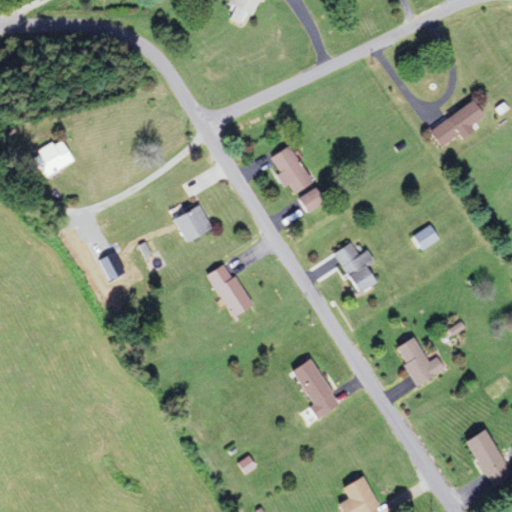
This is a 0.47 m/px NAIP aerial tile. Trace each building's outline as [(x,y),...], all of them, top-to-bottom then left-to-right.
[(225,0),(223,7),(247,17),(254,0),(225,0)] [(437,150),(481,120),(467,101),(423,131),(437,150)] [(36,180),(66,166),(55,143),(25,156),(36,180)] [(306,184),(284,146),(264,158),(286,196),(306,184)] [(319,204),(311,189),(292,199),(301,214),(319,204)] [(206,229),(193,205),(167,219),(180,243),(206,229)] [(408,237),(417,252),(434,241),(426,226),(408,237)] [(329,254),(352,294),(370,284),(360,267),(369,262),(362,250),(353,256),(346,244),(329,254)] [(225,318),(245,308),(222,264),(202,274),(225,318)] [(440,371),(432,357),(422,363),(409,338),(390,348),(411,387),(440,371)] [(314,418),(334,406),(305,360),(285,373),(314,418)] [(460,441),(478,474),(499,463),(481,430),(460,441)] [(337,487),(343,501),(333,505),(336,511),(374,511),(359,477),(337,487)]
